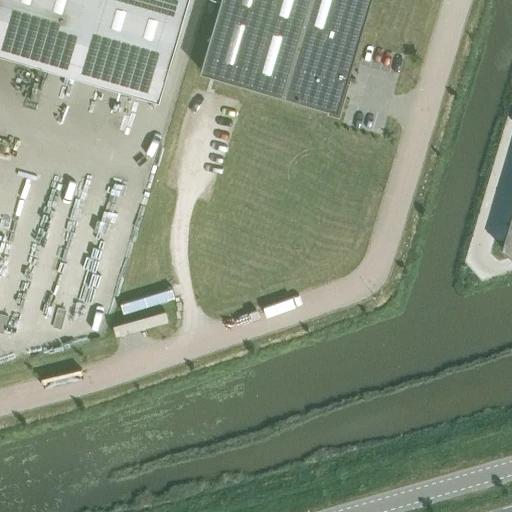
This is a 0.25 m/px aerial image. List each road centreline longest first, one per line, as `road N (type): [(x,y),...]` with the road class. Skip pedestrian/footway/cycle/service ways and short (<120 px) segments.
road 1 (unclassified): [(458,0),(380,260),(366,283),(332,300),(0,398)]
road 2 (unclassified): [(511,468),(363,511)]
